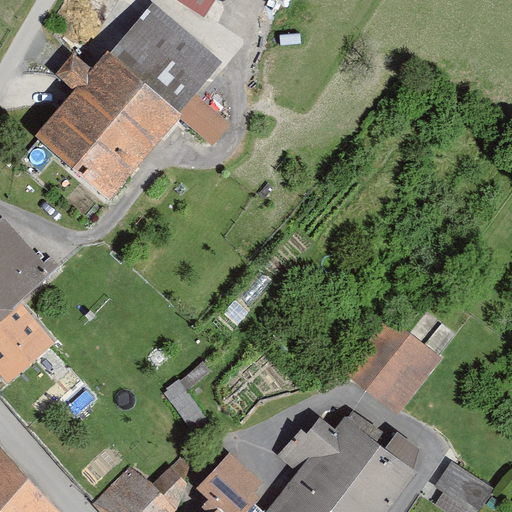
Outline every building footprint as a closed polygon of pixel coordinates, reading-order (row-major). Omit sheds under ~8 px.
[(217,0),(183,0),(207,15),(217,0)] [(76,89),(35,136),(108,198),(179,116),(213,145),(231,124),(196,94),(223,61),(153,1),(111,51),(108,49),(93,67),(74,51),(57,72),(76,89)] [(4,216),(0,219),(0,371),(10,383),(56,341),(20,302),(54,271),(4,216)] [(345,372),(399,415),(444,359),(389,316),(345,372)] [(203,404),(180,379),(163,392),(194,434),(210,424),(203,404)] [(209,498),(205,503),(214,511),(388,511),(418,471),(414,468),(420,448),(397,432),(387,447),(345,415),(336,428),(321,417),(307,433),(302,429),(279,454),(299,473),(267,511),(256,502),(261,497),(256,492),(264,483),(231,453),(198,487),(209,498)] [(55,511),(0,453),(0,511),(55,511)] [(478,511),(494,489),(452,461),(436,486),(443,492),(435,505),(445,511),(478,511)] [(130,466),(94,503),(101,511),(174,511),(178,509),(188,483),(171,466),(154,484),(130,466)]
